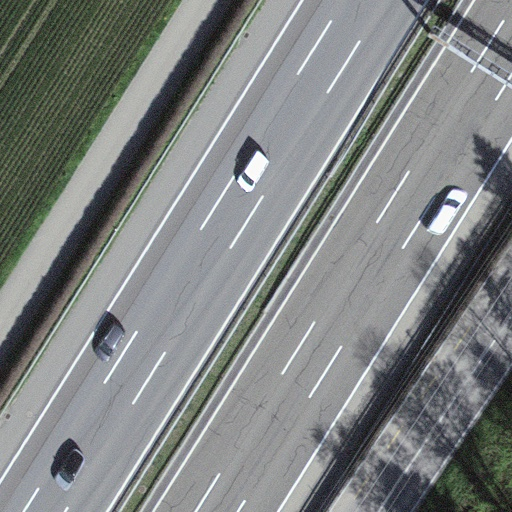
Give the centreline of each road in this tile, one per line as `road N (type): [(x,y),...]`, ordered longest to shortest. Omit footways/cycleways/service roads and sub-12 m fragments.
road 1 (motorway): [(365,0),(45,511)]
road 2 (motorway): [(217,511),(511,42)]
road 3 (unclassified): [(205,0),(0,329)]
road 4 (tertiary): [(511,313),(379,511)]
